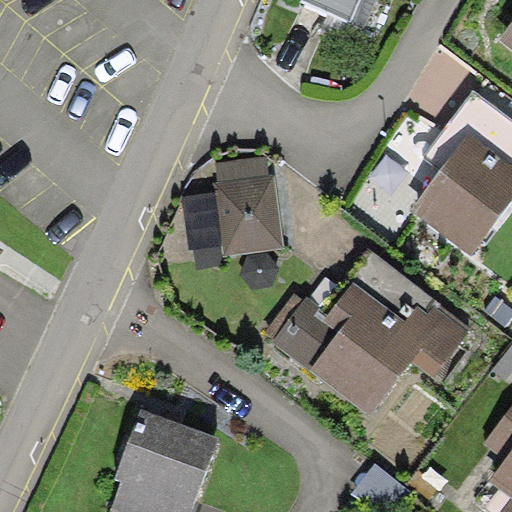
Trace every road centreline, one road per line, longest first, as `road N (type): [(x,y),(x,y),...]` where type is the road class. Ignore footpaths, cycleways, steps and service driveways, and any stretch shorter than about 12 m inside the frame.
road 1 (residential): [(205,75),(0,502)]
road 2 (residential): [(205,75),(313,117),(359,114),(407,69),(447,0)]
